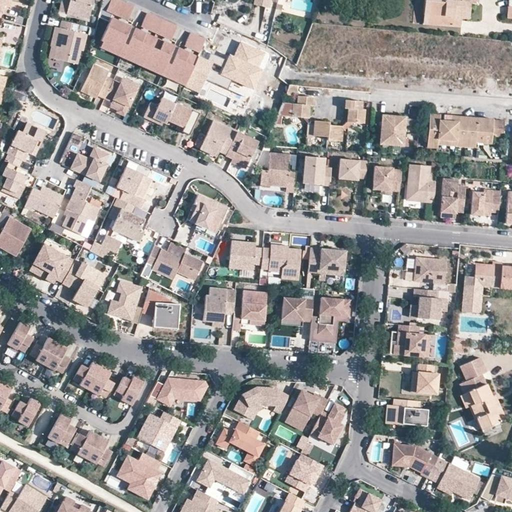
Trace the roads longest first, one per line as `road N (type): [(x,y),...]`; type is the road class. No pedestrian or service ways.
road 1 (residential): [(379,228),(260,216),(222,180),(53,100),(32,70),(44,0)]
road 2 (residential): [(162,354),(124,425),(112,427),(0,367)]
road 3 (unknown): [(346,67),(357,55),(511,70)]
road 4 (residential): [(241,361),(162,511)]
road 5 (residential): [(24,297),(124,351),(162,354)]
road 6 (residential): [(379,228),(367,372)]
road 7 (residential): [(511,239),(379,228)]
road 8 (residential): [(241,361),(367,372)]
